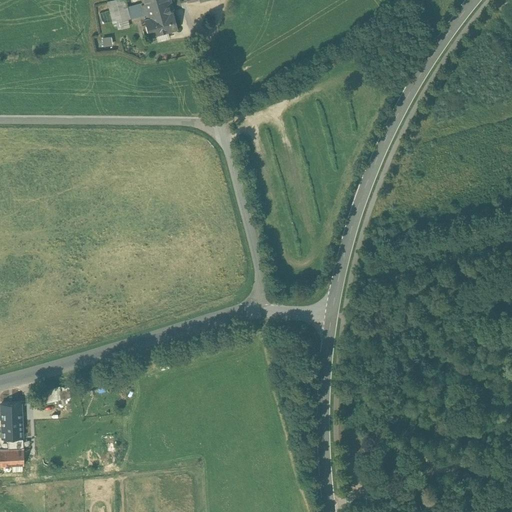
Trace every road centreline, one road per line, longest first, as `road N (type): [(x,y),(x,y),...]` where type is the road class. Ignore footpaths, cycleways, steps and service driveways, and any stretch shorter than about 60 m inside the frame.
road 1 (unclassified): [(266,310),(237,171),(213,129),(0,121)]
road 2 (tertiary): [(475,0),(389,129),(349,234),(331,311)]
road 3 (unclassified): [(266,310),(0,383)]
road 4 (tertiary): [(331,311),(324,437),(333,511)]
